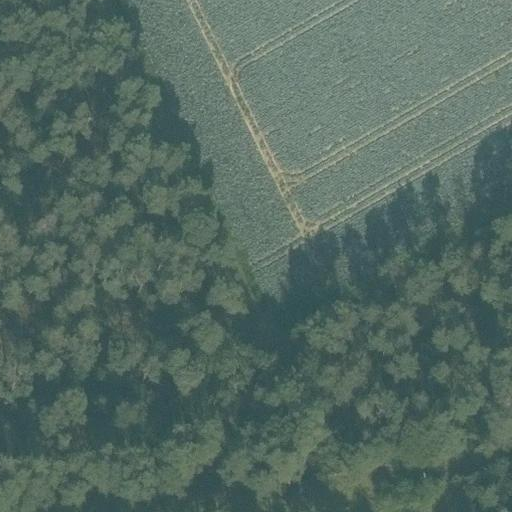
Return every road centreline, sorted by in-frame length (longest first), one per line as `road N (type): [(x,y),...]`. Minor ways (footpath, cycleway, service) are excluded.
road 1 (track): [(0,477),(206,449),(256,406),(270,356),(511,215)]
road 2 (track): [(270,356),(96,0)]
